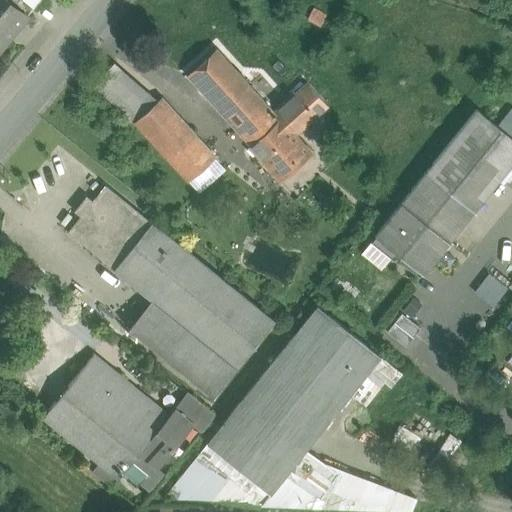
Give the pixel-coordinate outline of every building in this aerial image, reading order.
[(7,0),(0,0),(0,46),(26,15),(25,15),(7,0)] [(7,0),(25,15),(37,0),(7,0)] [(325,16),(313,9),(307,19),(320,26),(325,16)] [(216,49),(186,75),(220,113),(249,86),(216,49)] [(157,102),(113,64),(93,87),(134,122),(157,102)] [(307,84),(274,114),(279,119),(294,136),(294,135),(327,106),(307,84)] [(249,86),(220,113),(249,145),(279,119),(274,114),(249,86)] [(194,136),(161,98),(157,102),(134,122),(168,160),(194,136)] [(511,137),(476,109),(400,203),(449,242),(511,163),(511,137)] [(294,136),(279,119),(249,145),(249,146),(281,181),(311,154),(294,135),(294,136)] [(194,136),(168,160),(198,193),(224,169),(214,158),(215,158),(194,136)] [(152,223),(105,185),(92,201),(86,196),(74,211),(80,216),(67,232),(114,270),(152,223)] [(449,242),(400,203),(374,235),(423,274),(449,242)] [(274,322),(152,223),(114,270),(151,300),(128,329),(213,397),(274,322)] [(488,271),(472,289),(491,305),(507,286),(488,271)] [(317,306),(207,444),(259,486),(270,494),(380,356),(317,306)] [(405,345),(420,326),(401,311),(386,330),(405,345)] [(169,415),(93,354),(42,417),(118,479),(132,461),(169,415)] [(214,415),(187,393),(187,394),(181,402),(180,401),(174,408),(194,423),(192,425),(201,432),(214,415)] [(169,415),(132,461),(151,476),(173,449),(172,444),(178,444),(183,438),(182,432),(186,432),(192,425),(194,423),(174,408),(169,415)] [(207,444),(164,497),(165,499),(248,502),(259,486),(207,444)] [(346,511),(364,489),(319,455),(292,491),(319,511),(346,511)]
